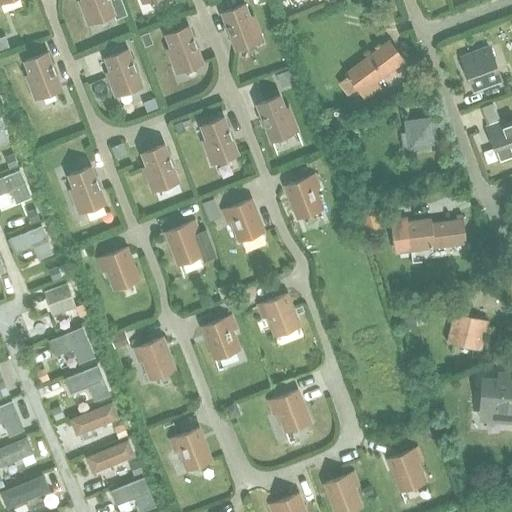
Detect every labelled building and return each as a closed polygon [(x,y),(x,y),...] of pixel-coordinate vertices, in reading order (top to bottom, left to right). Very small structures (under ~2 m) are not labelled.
[(77,0),(86,24),(112,14),(114,19),(125,14),(119,0),(77,0)] [(220,12),(235,49),(261,39),(251,15),(248,16),(243,3),(220,12)] [(165,48),(175,72),(201,62),(186,25),(164,33),(169,46),(165,48)] [(146,30),(139,32),(143,43),(151,41),(146,30)] [(372,82),(401,61),(387,42),(345,74),(347,77),(339,83),(347,95),(356,88),(365,99),(377,89),(372,82)] [(105,71),(114,96),(140,85),(126,48),(103,57),(108,70),(105,71)] [(24,74),(34,99),(60,88),(45,51),(23,60),(28,73),(24,74)] [(472,89),(499,79),(489,51),(475,56),(473,52),(460,57),(472,89)] [(289,66),(274,72),(279,85),(294,79),(289,66)] [(153,94),(142,99),(146,109),(157,104),(153,94)] [(255,103),(270,140),(296,130),(286,106),(283,108),(278,95),(255,103)] [(489,100),(478,105),(485,122),(496,118),(489,100)] [(339,107),(327,111),(330,120),(342,116),(339,107)] [(201,139),(210,164),(236,154),(222,116),(199,125),(204,138),(201,139)] [(342,116),(330,120),(337,138),(349,133),(342,116)] [(181,118),(171,121),(175,132),(184,129),(181,118)] [(401,148),(407,147),(407,148),(434,145),(430,119),(404,123),(405,134),(399,134),(401,148)] [(497,159),(511,153),(511,121),(501,126),(499,121),(485,127),(497,159)] [(120,140),(109,145),(114,156),(124,151),(120,140)] [(141,166),(151,191),(177,181),(162,143),(140,152),(145,165),(141,166)] [(13,154),(4,157),(9,168),(17,165),(13,154)] [(68,188),(77,213),(104,203),(89,165),(67,174),(72,187),(68,188)] [(19,171),(0,178),(0,194),(9,191),(14,204),(30,198),(19,171)] [(283,185),(296,218),(321,208),(313,189),(318,187),(312,173),(283,185)] [(366,194),(361,195),(364,204),(369,202),(366,194)] [(211,198),(201,201),(208,219),(218,216),(211,198)] [(262,231),(249,198),(220,209),(225,223),(230,221),(237,240),(262,231)] [(33,207),(25,210),(29,221),(38,217),(33,207)] [(376,209),(359,213),(366,238),(383,234),(376,209)] [(404,221),(389,223),(392,251),(407,249),(433,246),(464,241),(460,215),(454,215),(455,220),(430,224),(429,218),(404,221)] [(164,231),(176,264),(199,255),(202,262),(215,256),(204,229),(197,231),(193,220),(164,231)] [(41,226),(7,240),(13,255),(33,247),(37,260),(52,254),(41,226)] [(105,269),(113,289),(137,279),(125,246),(95,257),(101,271),(105,269)] [(55,264),(47,267),(51,278),(60,275),(55,264)] [(74,306),(66,282),(42,291),(51,314),(74,306)] [(228,282),(216,286),(219,296),(231,292),(228,282)] [(245,291),(237,294),(240,304),(249,301),(245,291)] [(285,293),(256,304),(261,317),(266,316),(273,335),(298,325),(285,293)] [(233,296),(224,299),(227,308),(237,305),(233,296)] [(87,301),(75,305),(78,315),(91,310),(87,301)] [(409,308),(394,312),(399,329),(414,325),(409,308)] [(230,314),(200,325),(213,358),(238,349),(230,329),(235,328),(230,314)] [(34,338),(28,324),(19,327),(16,317),(5,321),(13,345),(34,338)] [(478,344),(482,329),(454,323),(449,345),(471,350),(473,343),(478,344)] [(81,327),(47,341),(53,358),(72,350),(78,364),(94,358),(81,327)] [(123,329),(109,335),(113,346),(128,341),(123,329)] [(173,369),(160,336),(131,348),(137,361),(141,359),(149,379),(173,369)] [(421,346),(406,350),(410,361),(424,356),(421,346)] [(43,366),(34,370),(38,381),(47,377),(43,366)] [(97,366),(63,380),(69,394),(88,387),(93,401),(108,395),(97,366)] [(511,379),(481,378),(478,422),(495,423),(496,410),(511,411),(511,379)] [(296,388),(267,400),(272,413),(276,412),(284,431),(308,421),(296,388)] [(235,401),(223,406),(227,418),(240,414),(235,401)] [(11,402),(0,406),(0,422),(1,422),(7,437),(23,431),(11,402)] [(58,404),(49,408),(53,418),(63,414),(58,404)] [(64,437),(107,428),(103,410),(61,420),(64,437)] [(424,422),(414,426),(420,439),(430,435),(424,422)] [(185,469),(210,460),(197,427),(168,438),(173,452),(178,450),(185,469)] [(82,479),(124,461),(117,444),(75,462),(82,479)] [(415,446),(386,458),(399,490),(424,481),(416,462),(421,460),(415,446)] [(352,471),(323,482),(333,511),(343,511),(360,506),(352,486),(357,485),(352,471)] [(143,478),(110,492),(115,507),(133,500),(138,511),(143,511),(155,507),(143,478)] [(369,484),(360,487),(364,497),(373,494),(369,484)] [(304,511),(297,492),(268,504),(270,511),(304,511)]
